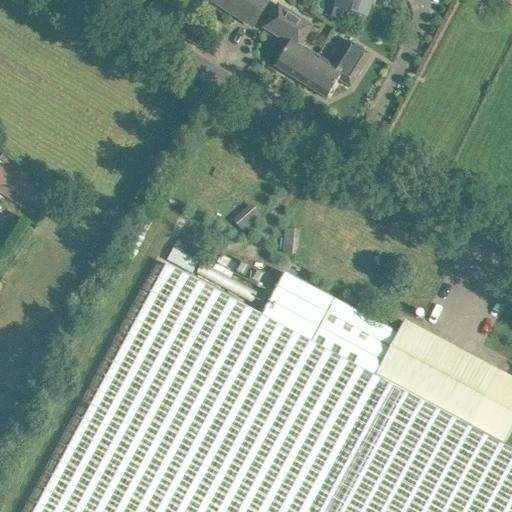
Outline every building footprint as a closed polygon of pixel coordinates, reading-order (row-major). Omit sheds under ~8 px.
[(252,27),(268,1),(266,0),(213,0),(213,2),(252,27)] [(371,0),(337,0),(335,8),(366,18),(371,0)] [(301,83),(317,57),(299,46),(310,27),(278,7),(264,28),(289,44),(275,67),(301,83)] [(317,57),(301,83),(326,99),(338,81),(350,88),(370,55),(352,44),(336,69),(317,57)] [(0,193),(33,214),(45,195),(0,166),(0,193)] [(251,206),(233,222),(241,231),(259,215),(251,206)] [(285,230),(282,254),(295,255),(297,231),(285,230)] [(203,252),(202,251),(179,239),(173,250),(167,261),(192,274),(198,263),(203,252)] [(217,265),(225,270),(230,261),(221,257),(217,265)] [(233,274),(257,287),(264,274),(240,261),(233,274)] [(284,274),(262,316),(166,265),(33,511),(511,511),(511,450),(504,446),(511,429),(511,379),(404,322),(397,334),(284,274)]
